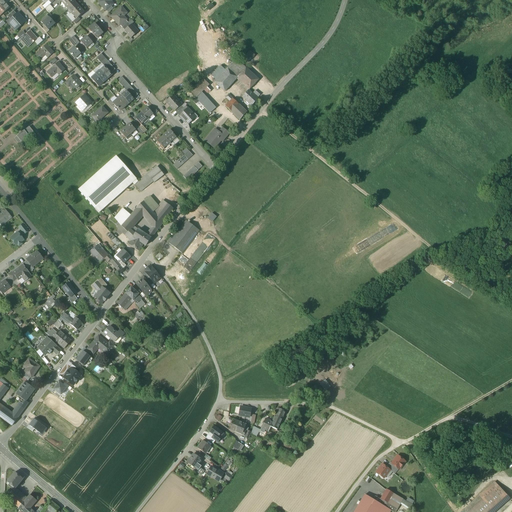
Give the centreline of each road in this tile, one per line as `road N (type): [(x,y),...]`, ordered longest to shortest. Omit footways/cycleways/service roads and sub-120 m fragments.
road 1 (track): [(221,381),(511,212)]
road 2 (residential): [(136,511),(205,424),(221,381),(200,329),(148,253)]
road 3 (track): [(511,380),(402,443),(334,408),(292,401)]
road 4 (track): [(260,110),(440,254)]
road 5 (tertiary): [(214,168),(319,46),(344,0)]
road 6 (tertiary): [(0,444),(100,314)]
